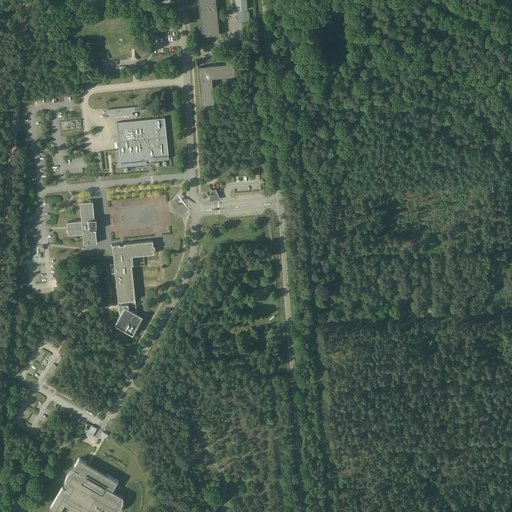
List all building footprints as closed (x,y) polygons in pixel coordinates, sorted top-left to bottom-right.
[(211,34),(211,35),(219,35),(215,0),(198,0),(199,5),(199,4),(201,4),(202,9),(199,9),(199,8),(202,36),(210,36),(210,34),(211,34)] [(249,21),(249,12),(249,11),(243,12),(243,10),(247,10),(245,0),(235,0),(237,10),(241,10),(241,12),(236,12),(237,22),(249,21)] [(235,76),(234,65),(234,63),(205,66),(205,68),(202,68),(202,67),(198,67),(202,105),(214,104),(212,79),(210,80),(210,79),(235,76)] [(140,106),(139,106),(106,110),(107,114),(114,114),(114,117),(132,115),(132,112),(141,111),(140,106)] [(169,159),(165,118),(116,123),(119,149),(116,150),(117,166),(147,164),(146,161),(169,159)] [(67,222),(68,229),(68,235),(83,233),(84,244),(97,243),(93,204),(89,203),(88,201),(80,202),(81,220),(67,222)] [(114,263),(110,264),(111,273),(115,273),(119,305),(126,304),(126,307),(125,306),(122,311),(119,312),(121,330),(125,330),(133,334),(136,329),(138,328),(137,310),(132,310),(129,308),(128,304),(131,304),(133,304),(136,303),(132,267),(133,267),(134,267),(133,266),(133,265),(132,256),(154,254),(154,250),(155,249),(155,246),(153,246),(153,241),(124,244),(124,245),(120,245),(120,244),(112,245),(114,260),(114,263)] [(87,435),(88,436),(89,437),(90,437),(91,437),(92,437),(92,436),(94,432),(97,428),(91,425),(87,433),(87,434),(87,435)] [(99,511),(102,508),(101,508),(101,506),(111,511),(115,511),(116,511),(118,510),(120,509),(121,507),(122,504),(123,502),(123,500),(123,497),(111,490),(112,488),(112,489),(113,489),(117,481),(105,474),(107,475),(106,477),(84,464),(85,462),(79,459),(75,467),(76,467),(75,469),(74,469),(72,470),(70,471),(68,473),(67,475),(66,477),(65,479),(65,482),(65,484),(65,485),(64,487),(64,486),(63,486),(51,508),(52,508),(51,510),(53,511),(99,511)]
